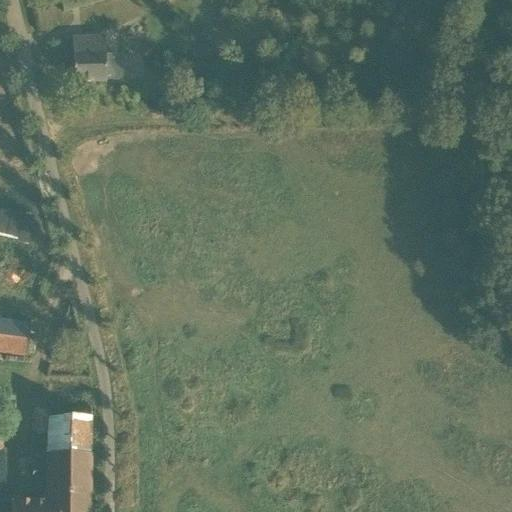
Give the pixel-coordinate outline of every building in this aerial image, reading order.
[(105,56),(105,39),(72,40),(74,83),(106,82),(106,80),(120,79),(122,77),(121,58),(116,55),(105,56)] [(0,211),(0,236),(28,243),(34,219),(0,211)] [(26,356),(29,325),(9,323),(0,321),(0,353),(6,354),(26,356)] [(0,403),(0,423),(12,424),(14,405),(0,403)] [(0,511),(88,511),(91,407),(78,407),(78,424),(65,424),(65,419),(48,417),(46,500),(0,500),(0,511)]
